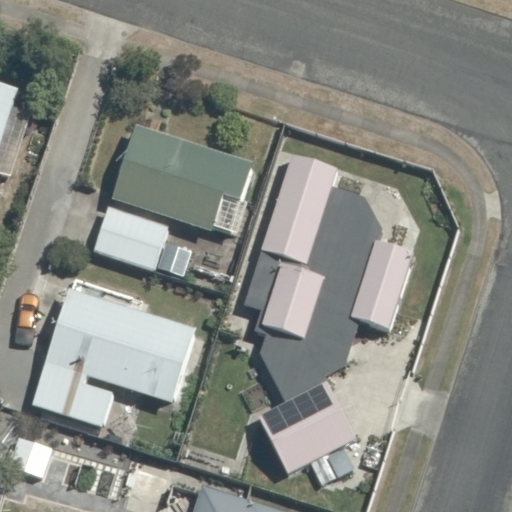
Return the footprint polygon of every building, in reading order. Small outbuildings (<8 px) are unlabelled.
[(33,95),(0,85),(0,169),(9,173),(33,95)] [(126,126),(105,202),(91,256),(155,273),(169,219),(233,236),(253,160),(126,126)] [(323,376),(343,367),(357,322),(387,332),(412,254),(374,241),(379,226),(365,201),(333,191),(340,169),(288,152),(235,316),(275,396),(248,410),(283,482),(324,461),(331,474),(350,464),(338,441),(352,434),(323,376)] [(193,330),(63,289),(26,406),(100,429),(113,387),(169,405),(193,330)] [(272,511),(197,489),(189,511),(121,511),(114,510),(113,511),(272,511)]
